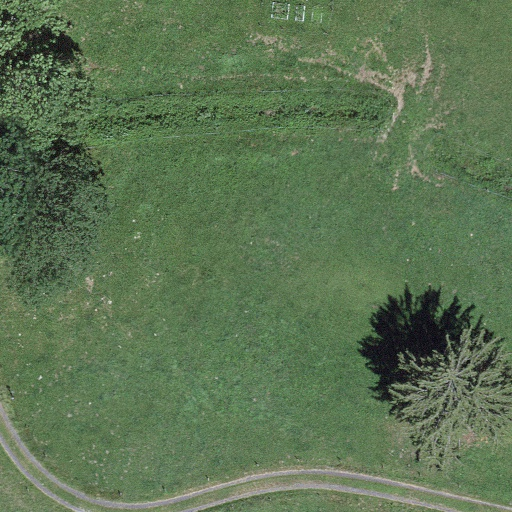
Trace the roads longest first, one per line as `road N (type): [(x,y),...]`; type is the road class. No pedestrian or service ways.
road 1 (track): [(153,511),(296,477),(496,511)]
road 2 (track): [(0,418),(35,474),(111,511)]
